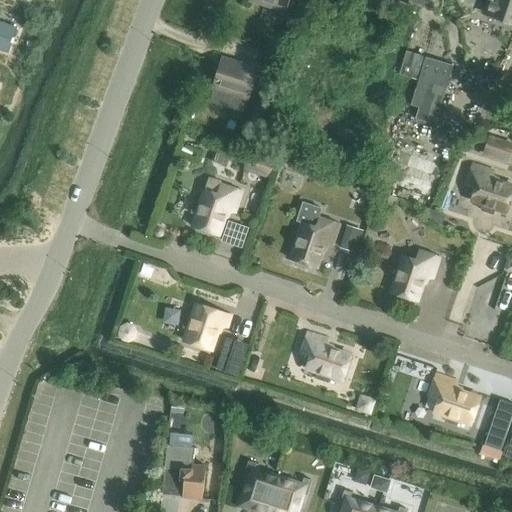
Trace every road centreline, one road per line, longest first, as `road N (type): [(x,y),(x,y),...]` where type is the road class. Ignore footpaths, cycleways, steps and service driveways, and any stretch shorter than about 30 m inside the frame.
road 1 (unclassified): [(68,227),(511,373)]
road 2 (unclassified): [(68,227),(152,0)]
road 3 (unclassified): [(0,404),(68,227)]
